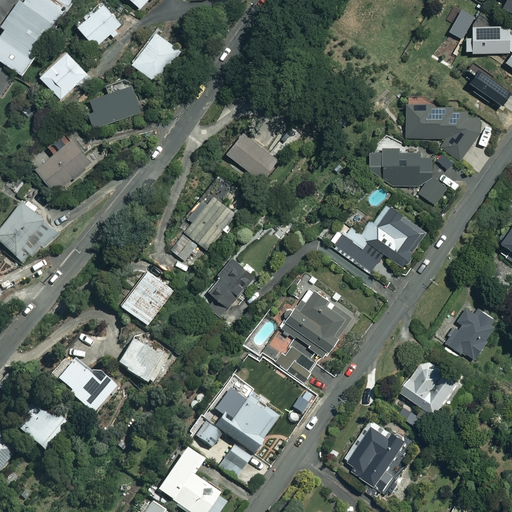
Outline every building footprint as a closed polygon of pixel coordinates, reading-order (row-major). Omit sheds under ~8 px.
[(0,0),(0,70),(50,0),(0,0)] [(126,0),(138,11),(149,0),(126,0)] [(511,0),(497,0),(495,5),(511,15),(511,0)] [(108,34),(112,38),(118,33),(114,29),(120,24),(101,3),(74,27),(93,48),(108,34)] [(179,51),(152,32),(130,64),(154,81),(166,64),(168,66),(179,51)] [(90,77),(63,50),(37,77),(60,99),(77,82),(80,86),(90,77)] [(139,112),(129,85),(87,100),(92,113),(88,114),(93,128),(139,112)] [(438,147),(443,151),(435,162),(446,170),(454,159),(458,161),(479,133),(479,117),(466,116),(466,109),(431,108),(431,104),(402,104),(402,138),(442,138),(442,142),(438,147)] [(276,160),(239,132),(223,153),(261,181),(276,160)] [(43,151),(24,165),(29,172),(33,169),(52,193),(90,165),(70,139),(47,156),(43,151)] [(370,148),(370,153),(366,152),(365,183),(423,186),(418,193),(435,205),(453,180),(427,161),(427,155),(398,154),(399,149),(370,148)] [(233,207),(210,191),(182,232),(206,248),(233,207)] [(27,198),(24,202),(21,199),(0,223),(0,243),(27,266),(58,231),(36,212),(39,208),(27,198)] [(511,203),(500,220),(509,227),(497,242),(511,253),(511,203)] [(424,233),(383,204),(361,236),(341,223),(328,242),(370,271),(382,253),(399,265),(409,251),(410,252),(424,233)] [(196,245),(182,236),(171,251),(186,261),(196,245)] [(243,269),(228,259),(216,276),(219,278),(200,303),(221,318),(256,270),(247,263),(243,269)] [(175,289),(147,268),(121,302),(149,324),(175,289)] [(350,317),(309,287),(280,326),(321,356),(350,317)] [(494,322),(467,305),(443,343),(470,360),(494,322)] [(158,354),(132,338),(117,362),(142,379),(158,354)] [(315,362),(299,351),(285,370),(302,382),(315,362)] [(460,383),(426,358),(400,393),(434,418),(460,383)] [(98,382),(75,359),(56,377),(92,413),(117,388),(105,376),(98,382)] [(209,420),(198,437),(212,446),(211,448),(222,456),(216,465),(235,478),(277,416),(241,391),(239,395),(227,387),(219,400),(226,405),(214,423),(209,420)] [(311,399),(300,392),(292,406),(302,412),(311,399)] [(66,421),(32,397),(22,411),(24,412),(13,428),(46,450),(66,421)] [(388,470),(409,439),(395,429),(391,434),(372,421),(345,459),(356,467),(353,471),(385,492),(396,476),(388,470)] [(0,469),(15,452),(0,438),(0,469)] [(204,458),(184,445),(156,486),(151,483),(144,492),(160,503),(165,495),(190,511),(204,511),(219,491),(193,473),(204,458)] [(166,511),(150,501),(142,511),(166,511)] [(475,511),(476,511),(458,502),(453,511),(475,511)]
